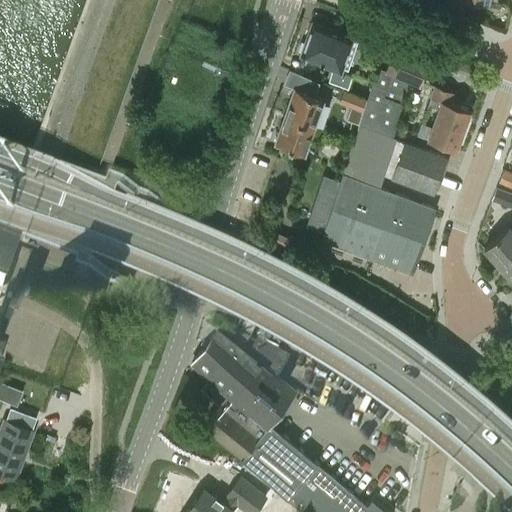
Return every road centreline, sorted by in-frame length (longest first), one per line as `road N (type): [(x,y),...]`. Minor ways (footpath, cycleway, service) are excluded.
road 1 (primary): [(511,460),(401,371),(300,309),(232,273),(0,185)]
road 2 (tertiary): [(511,428),(372,323),(311,289),(0,154)]
road 3 (unclassified): [(214,219),(116,511)]
road 4 (residential): [(425,511),(457,282)]
road 5 (unclassified): [(214,219),(285,0)]
road 6 (residential): [(457,282),(452,241),(511,75)]
road 7 (residential): [(511,55),(358,0)]
